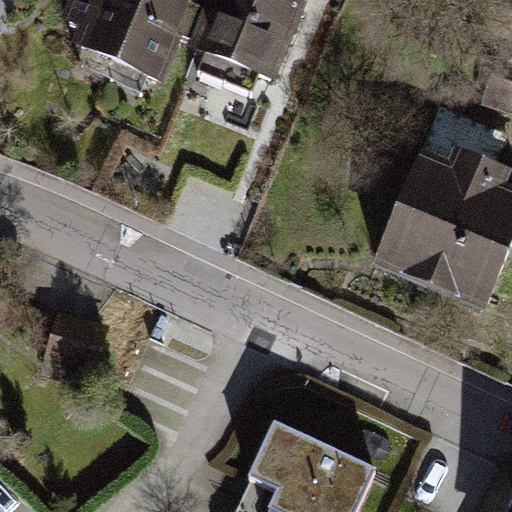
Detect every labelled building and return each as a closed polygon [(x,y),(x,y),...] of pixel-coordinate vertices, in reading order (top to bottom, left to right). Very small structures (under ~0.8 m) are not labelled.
[(74,0),(63,29),(83,37),(75,53),(168,92),(189,40),(200,13),(205,1),(201,0),(74,0)] [(189,40),(198,42),(192,57),(278,91),(310,9),(286,0),(214,0),(209,17),(200,13),(189,40)] [(511,52),(504,50),(483,108),(511,119),(511,52)] [(443,110),(377,276),(491,321),(511,267),(511,175),(493,168),(505,137),(443,110)] [(54,331),(46,371),(80,380),(89,339),(54,331)] [(364,511),(381,475),(281,428),(255,482),(285,496),(276,511),(364,511)] [(478,511),(511,511),(511,469),(503,466),(478,511)]
